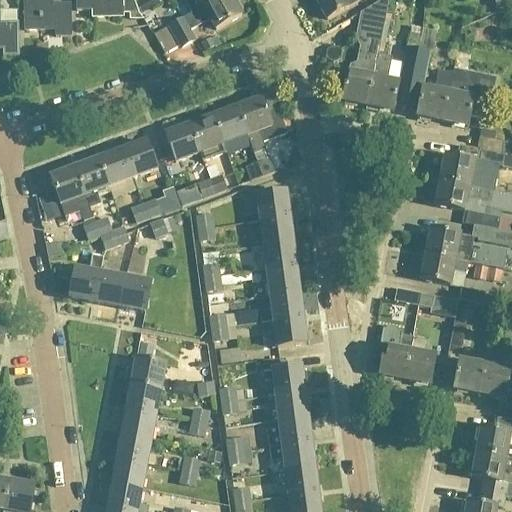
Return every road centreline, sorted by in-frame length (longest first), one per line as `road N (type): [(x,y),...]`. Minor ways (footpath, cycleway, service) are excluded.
road 1 (residential): [(66,511),(2,134)]
road 2 (residential): [(305,114),(407,135),(345,396)]
road 3 (residential): [(2,134),(295,44)]
road 4 (residential): [(345,396),(305,114)]
road 5 (residential): [(419,511),(442,413),(345,396)]
